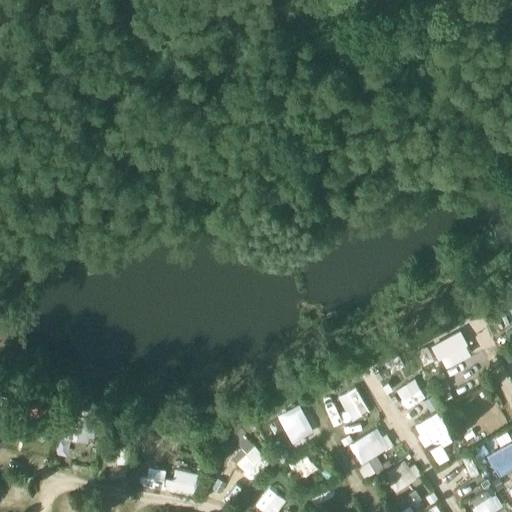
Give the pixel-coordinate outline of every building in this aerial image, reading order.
[(473,322),(463,328),(473,347),(483,341),(473,322)] [(459,326),(432,341),(445,365),(473,349),(459,326)] [(415,374),(395,385),(405,403),(425,392),(415,374)] [(300,400),(278,410),(292,439),(314,428),(300,400)] [(424,442),(438,433),(443,442),(456,434),(439,406),(412,423),(424,442)] [(95,414),(67,411),(64,434),(93,438),(95,414)] [(381,423),(347,439),(357,459),(391,443),(381,423)] [(38,450),(41,429),(20,425),(17,446),(38,450)] [(511,439),(511,438),(487,452),(499,474),(511,466),(511,439)] [(235,461),(250,477),(270,459),(255,443),(235,461)] [(307,449),(288,460),(298,476),(316,465),(307,449)] [(379,452),(359,461),(365,473),(384,463),(379,452)] [(405,454),(383,473),(397,489),(419,471),(405,454)] [(200,470),(177,466),(176,471),(147,466),(144,483),(196,492),(200,470)] [(469,498),(476,511),(487,511),(503,503),(492,485),(469,498)] [(253,507),(264,511),(270,511),(277,497),(260,490),(253,507)] [(53,511),(82,511),(83,506),(55,503),(53,511)] [(442,511),(437,503),(420,511),(442,511)]
